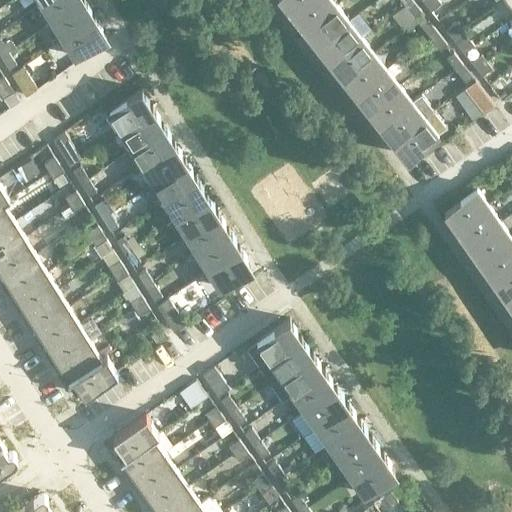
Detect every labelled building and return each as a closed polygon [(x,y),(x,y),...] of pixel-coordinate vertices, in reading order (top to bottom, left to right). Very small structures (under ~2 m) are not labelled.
[(44,0),(41,2),(52,19),(79,0),(44,0)] [(79,0),(52,19),(63,37),(95,14),(94,13),(93,14),(89,9),(91,7),(86,0),(79,0)] [(290,8),(291,10),(304,0),(283,0),(286,3),(288,2),(292,7),(290,8)] [(336,3),(333,0),(304,0),(291,10),(292,11),(292,10),(298,19),(301,18),(304,23),(303,24),(304,26),(336,3)] [(422,11),(413,0),(410,0),(405,4),(415,17),(422,11)] [(442,2),(440,0),(430,0),(426,4),(432,11),(442,2)] [(348,19),(336,3),(304,26),(304,27),(305,26),(311,36),(313,34),(317,39),(315,41),(316,42),(348,19)] [(96,15),(95,14),(63,37),(74,55),(104,34),(106,33),(100,26),(102,24),(96,15)] [(361,35),(348,19),(316,42),(317,43),(317,42),(324,52),(326,50),(330,55),(328,57),(329,58),(361,35)] [(438,31),(428,19),(421,25),(431,37),(438,31)] [(457,21),(446,29),(452,36),(462,28),(457,21)] [(468,35),(462,28),(452,36),(457,43),(468,35)] [(448,43),(438,31),(431,37),(440,49),(448,43)] [(374,51),(361,35),(329,58),(330,59),(336,68),(339,66),(342,71),(341,73),(342,74),(374,51)] [(0,37),(0,53),(1,55),(9,50),(0,37)] [(17,64),(9,50),(1,55),(9,68),(17,64)] [(387,67),(374,51),(342,74),(343,75),(349,84),(352,83),(355,88),(354,89),(355,90),(387,67)] [(463,63),(454,51),(446,57),(456,69),(463,63)] [(482,53),(472,61),(477,68),(487,60),(482,53)] [(493,67),(487,60),(477,68),(483,75),(493,67)] [(473,76),(463,63),(456,69),(466,81),(473,76)] [(23,64),(12,72),(26,95),(37,87),(23,64)] [(399,83),(387,67),(355,90),(355,91),(356,91),(362,100),(364,99),(368,104),(366,105),(367,106),(399,83)] [(0,87),(9,83),(4,75),(0,77),(0,87)] [(495,104),(476,79),(466,87),(485,111),(495,104)] [(13,90),(9,83),(0,87),(0,93),(2,97),(13,90)] [(412,100),(399,83),(367,106),(368,107),(375,116),(377,115),(381,120),(379,121),(380,122),(412,100)] [(109,111),(121,129),(153,107),(152,105),(151,107),(147,101),(149,100),(143,91),(143,90),(142,88),(109,111)] [(421,93),(412,100),(380,122),(381,123),(387,132),(390,131),(393,136),(392,137),(393,138),(425,116),(434,109),(421,93)] [(154,108),(153,107),(121,129),(132,147),(164,124),(163,123),(162,124),(158,119),(160,117),(154,108)] [(447,126),(434,109),(425,116),(393,138),(393,139),(394,139),(400,148),(402,147),(407,155),(408,154),(408,153),(447,126)] [(165,125),(164,124),(132,147),(143,164),(175,141),(174,140),(172,141),(169,136),(171,134),(164,125),(165,125)] [(63,132),(53,139),(70,165),(80,158),(63,132)] [(176,142),(175,141),(143,164),(153,181),(186,159),(185,157),(183,159),(179,153),(182,152),(175,143),(176,142)] [(59,164),(55,157),(44,164),(48,171),(59,164)] [(186,160),(186,159),(153,181),(164,199),(197,176),(196,175),(194,176),(190,170),(192,169),(186,160)] [(64,172),(59,164),(48,171),(53,179),(64,172)] [(80,164),(72,169),(80,182),(88,178),(80,164)] [(198,177),(197,176),(164,199),(175,216),(208,194),(207,193),(205,194),(201,188),(204,187),(197,178),(198,177)] [(96,191),(88,178),(80,182),(89,196),(96,191)] [(0,203),(4,201),(5,202),(10,198),(0,182),(0,203)] [(456,226),(456,227),(489,204),(477,186),(444,209),(445,211),(446,211),(452,220),(454,218),(458,224),(456,226)] [(80,198),(76,190),(65,197),(69,204),(80,198)] [(208,195),(208,194),(175,216),(186,234),(218,211),(218,210),(216,211),(212,206),(214,204),(208,195)] [(85,205),(80,198),(69,204),(74,212),(85,205)] [(102,199),(94,204),(102,217),(110,212),(102,199)] [(0,203),(0,227),(15,218),(5,202),(4,201),(0,203)] [(501,220),(489,204),(456,227),(457,228),(464,237),(466,235),(470,241),(467,242),(468,243),(501,220)] [(219,212),(218,211),(186,234),(197,251),(229,228),(229,227),(227,228),(223,223),(225,221),(219,212)] [(118,225),(110,212),(102,217),(110,230),(118,225)] [(0,251),(26,235),(15,218),(0,227),(0,251)] [(511,237),(511,236),(501,220),(468,243),(469,245),(469,244),(476,253),(478,252),(482,257),(479,259),(480,260),(511,237)] [(102,232),(97,225),(86,232),(91,239),(102,232)] [(230,229),(229,228),(197,251),(208,268),(240,246),(239,245),(238,246),(234,240),(236,239),(230,230),(230,229)] [(107,240),(102,232),(91,239),(96,246),(107,240)] [(124,234),(116,239),(124,252),(132,247),(124,234)] [(36,252),(26,235),(0,251),(0,269),(3,274),(36,252)] [(511,262),(511,237),(480,260),(481,261),(487,270),(490,269),(493,274),(491,276),(492,277),(511,262)] [(241,247),(240,246),(208,268),(219,287),(249,266),(250,265),(245,257),(247,256),(241,247)] [(140,261),(132,247),(124,252),(132,265),(140,261)] [(47,270),(36,252),(3,274),(13,291),(47,270)] [(124,267),(119,260),(108,267),(113,274),(124,267)] [(511,287),(511,262),(492,277),(492,278),(493,278),(499,287),(501,285),(505,291),(503,292),(503,293),(511,287)] [(129,275),(124,267),(113,274),(117,281),(129,275)] [(145,269),(137,274),(146,287),(154,282),(145,269)] [(58,287),(47,270),(13,291),(24,308),(58,287)] [(162,295),(154,282),(146,287),(154,300),(162,295)] [(69,305),(58,287),(24,308),(35,326),(69,305)] [(511,287),(503,293),(504,295),(504,294),(511,303),(511,302),(511,287)] [(146,302),(141,294),(130,301),(134,309),(146,302)] [(167,297),(157,304),(173,331),(183,323),(167,297)] [(150,309),(146,302),(134,309),(139,316),(150,309)] [(80,322),(69,305),(35,326),(46,343),(80,322)] [(247,348),(259,365),(302,335),(301,334),(299,336),(295,331),(297,329),(291,320),(289,318),(247,348)] [(91,339),(80,322),(46,343),(57,361),(91,339)] [(159,327),(150,333),(156,342),(165,336),(159,327)] [(303,337),(302,335),(259,365),(271,382),(281,375),(314,352),(313,351),(310,353),(307,347),(309,346),(302,337),(303,337)] [(101,356),(91,339),(57,361),(67,377),(68,378),(102,357),(101,356)] [(315,353),(314,352),(281,375),(293,392),(325,369),(325,368),(322,370),(318,364),(321,363),(314,353),(315,353)] [(106,353),(101,356),(102,357),(68,378),(67,377),(75,390),(75,389),(79,386),(85,394),(117,370),(106,353)] [(214,365),(203,373),(218,395),(229,387),(214,365)] [(326,370),(325,369),(293,392),(305,409),(337,386),(336,384),(334,386),(330,381),(332,379),(326,370)] [(195,378),(177,391),(189,408),(207,395),(195,378)] [(338,387),(337,386),(305,409),(316,425),(349,402),(348,401),(346,403),(342,397),(344,396),(338,387)] [(228,393),(221,399),(230,411),(237,406),(228,393)] [(350,403),(349,402),(316,425),(328,442),(361,419),(360,418),(357,420),(354,414),(356,413),(349,404),(350,403)] [(220,411),(215,404),(204,412),(209,419),(220,411)] [(246,419),(237,406),(230,411),(239,424),(246,419)] [(225,419),(220,411),(209,419),(214,426),(225,419)] [(121,458),(120,457),(153,434),(154,435),(159,431),(146,413),(113,436),(118,444),(114,447),(114,446),(113,447),(121,458)] [(362,420),(361,419),(328,442),(340,459),(372,436),(372,434),(369,436),(365,431),(368,429),(361,420),(362,420)] [(252,427),(244,432),(253,445),(261,439),(252,427)] [(120,457),(121,458),(132,473),(165,450),(154,435),(153,434),(120,457)] [(373,437),(372,436),(340,459),(352,475),(384,452),(383,451),(381,453),(377,447),(379,446),(373,437)] [(244,445),(239,438),(228,445),(233,452),(244,445)] [(270,452),(261,439),(253,445),(262,457),(270,452)] [(8,450),(3,443),(0,444),(0,470),(14,460),(15,459),(16,457),(17,455),(16,453),(15,452),(14,451),(12,450),(10,450),(8,450)] [(249,452),(244,445),(233,452),(238,459),(249,452)] [(177,467),(165,450),(132,473),(144,490),(177,467)] [(385,453),(384,452),(352,475),(364,493),(393,472),(395,472),(389,464),(391,463),(385,454),(385,453)] [(275,460),(268,465),(277,478),(284,473),(275,460)] [(188,484),(177,467),(144,490),(156,507),(188,484)] [(267,478),(262,471),(252,479),(257,486),(267,478)] [(293,485),(284,473),(277,478),(286,491),(293,485)] [(272,486),(267,478),(257,486),(262,493),(272,486)] [(183,511),(200,501),(188,484),(156,507),(159,511),(183,511)] [(398,501),(390,491),(383,496),(390,506),(398,501)] [(38,494),(12,511),(49,511),(50,511),(45,503),(46,502),(47,500),(47,498),(47,496),(46,495),(44,494),(42,493),(40,493),(39,493),(38,494)] [(299,493),(291,499),(300,511),(308,506),(299,493)] [(208,511),(200,501),(183,511),(208,511)]
